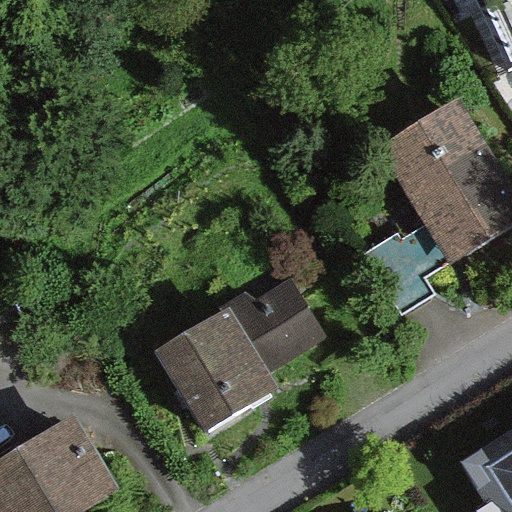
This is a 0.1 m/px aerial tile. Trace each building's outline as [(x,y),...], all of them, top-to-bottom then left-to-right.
[(511,0),(432,0),(511,127),(511,0)] [(396,242),(361,265),(399,323),(433,300),(423,285),(443,272),(448,278),(511,235),(511,196),(459,117),(380,169),(423,233),(400,248),(396,242)] [(283,280),(150,358),(201,444),(270,404),(255,380),(319,342),(283,280)] [(68,434),(0,475),(0,511),(108,511),(113,509),(68,434)] [(511,511),(511,439),(464,469),(490,511),(511,511)]
